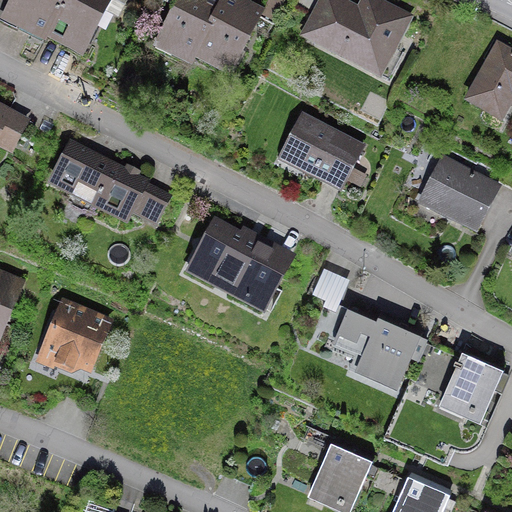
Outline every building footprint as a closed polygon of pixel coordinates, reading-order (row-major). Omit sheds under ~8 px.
[(0,0),(0,14),(8,18),(17,0),(0,0)] [(50,31),(66,0),(17,0),(8,18),(45,39),(50,31)] [(66,0),(50,31),(88,53),(117,0),(66,0)] [(190,65),(194,56),(222,0),(181,0),(157,49),(190,65)] [(251,0),(222,0),(194,56),(236,77),(270,9),(251,0)] [(371,0),(365,13),(339,0),(327,0),(304,47),(383,88),(417,22),(372,0),(371,0)] [(511,53),(500,47),(468,108),(510,130),(511,125),(511,53)] [(0,108),(0,170),(25,121),(0,108)] [(372,153),(303,116),(277,164),(346,201),(372,153)] [(171,191),(76,147),(51,199),(146,243),(171,191)] [(507,196),(443,165),(419,214),(483,245),(507,196)] [(287,247),(202,200),(171,256),(256,303),(287,247)] [(336,312),(351,279),(323,267),(312,294),(326,300),(323,306),(336,312)] [(0,329),(18,281),(0,273),(0,329)] [(426,331),(358,299),(336,343),(358,354),(351,368),(398,391),(426,331)] [(115,325),(66,303),(43,356),(92,378),(115,325)] [(509,371),(465,351),(441,404),(485,424),(509,371)] [(353,511),(376,464),(333,444),(309,496),(344,511),(353,511)] [(445,511),(453,495),(409,475),(391,511),(445,511)]
